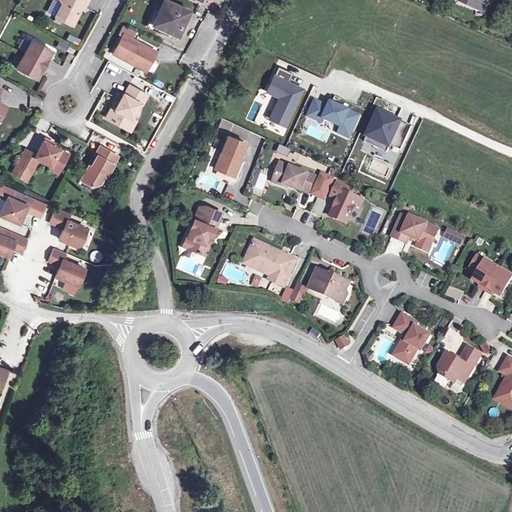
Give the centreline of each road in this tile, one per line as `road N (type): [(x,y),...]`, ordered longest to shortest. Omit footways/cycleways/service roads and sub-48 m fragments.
road 1 (residential): [(240,0),(138,192),(164,323)]
road 2 (tertiary): [(344,371),(486,450),(511,451)]
road 3 (tertiary): [(185,336),(257,325),(344,371)]
road 4 (motorway): [(182,372),(223,400),(266,511)]
road 5 (residential): [(0,298),(138,333)]
road 6 (residential): [(265,216),(387,279)]
road 7 (tertiary): [(166,511),(142,432),(150,380)]
